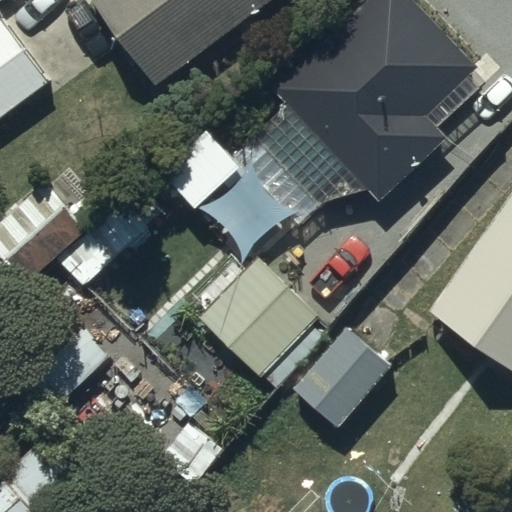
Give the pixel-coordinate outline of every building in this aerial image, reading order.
[(107,0),(159,70),(254,0),(107,0)] [(482,53),(428,0),(354,0),(274,80),(288,95),(254,129),(330,205),(365,171),(383,188),(448,124),(429,105),(482,53)] [(0,106),(47,71),(0,8),(0,106)] [(242,155),(207,116),(162,157),(197,196),(242,155)] [(89,222),(44,173),(0,212),(0,249),(26,279),(89,222)] [(511,178),(427,298),(511,358),(511,178)] [(289,368),(324,330),(311,316),(320,307),(257,247),(199,309),(259,366),(241,386),(257,402),(289,368)] [(324,330),(289,368),(339,416),(395,358),(344,309),(324,330)] [(0,511),(48,511),(41,504),(98,452),(74,426),(53,446),(39,431),(4,464),(0,459),(0,511)]
